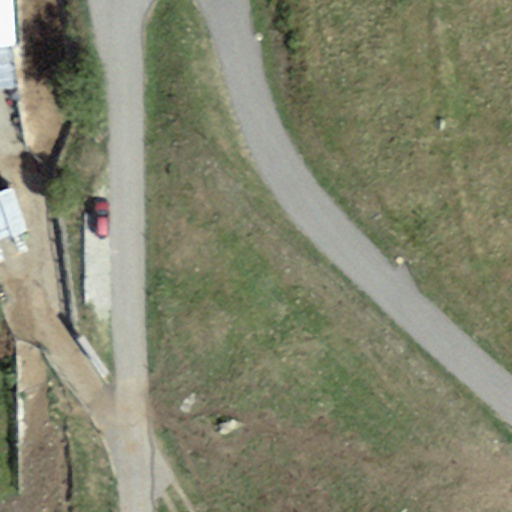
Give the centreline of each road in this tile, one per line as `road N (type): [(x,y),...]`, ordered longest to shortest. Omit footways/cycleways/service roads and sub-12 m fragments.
road 1 (track): [(130,511),(126,0)]
road 2 (track): [(222,0),(231,65),(303,202),(511,403)]
